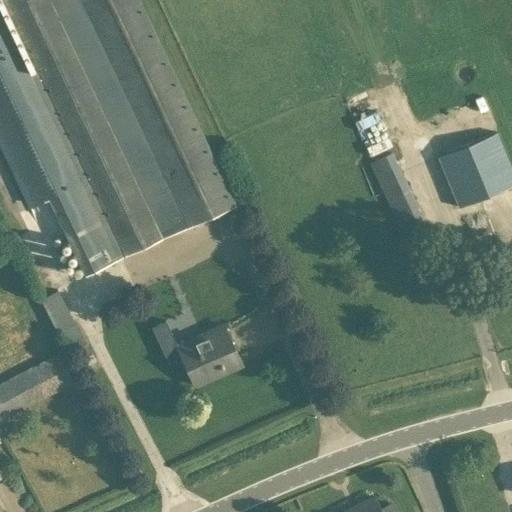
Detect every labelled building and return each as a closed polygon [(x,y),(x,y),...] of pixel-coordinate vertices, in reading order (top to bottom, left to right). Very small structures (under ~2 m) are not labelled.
[(236,208),(160,47),(138,0),(0,0),(0,128),(35,204),(49,197),(85,273),(216,212),(218,216),(236,208)] [(440,159),(463,209),(511,186),(511,165),(497,133),(440,159)] [(393,153),(372,162),(368,164),(407,244),(431,233),(393,153)] [(62,339),(79,332),(53,264),(36,270),(62,339)] [(232,294),(238,311),(257,305),(251,288),(232,294)] [(224,323),(174,346),(194,388),(243,365),(224,323)] [(0,420),(73,383),(57,352),(0,381),(0,420)] [(374,495),(359,503),(355,505),(357,509),(350,511),(396,511),(392,502),(380,508),(374,495)]
